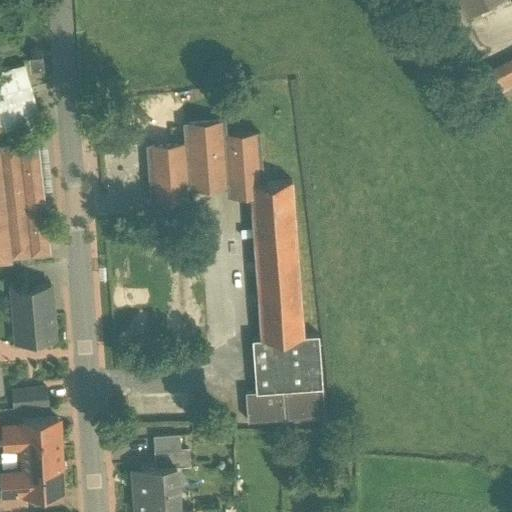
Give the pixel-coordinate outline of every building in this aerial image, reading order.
[(460,0),(468,15),(499,0),(460,0)] [(42,49),(31,50),(33,60),(43,60),(42,49)] [(226,119),(185,122),(186,141),(148,144),(152,199),(193,196),(192,186),(252,182),(252,181),(264,180),(260,131),(227,133),(226,119)] [(39,140),(0,144),(0,257),(51,251),(39,140)] [(264,180),(252,181),(252,182),(263,337),(263,338),(304,334),(293,178),(264,180)] [(51,285),(14,288),(18,339),(55,336),(51,285)] [(304,334),(263,338),(263,337),(253,338),(255,358),(321,354),(320,333),(315,334),(304,334)] [(321,354),(255,358),(257,390),(257,391),(324,386),(321,354)] [(47,386),(14,389),(15,405),(48,402),(47,386)] [(324,386),(257,391),(257,390),(246,391),(249,420),(326,415),(324,386)] [(181,397),(129,400),(130,416),(182,413),(181,397)] [(59,417),(23,420),(23,426),(5,427),(6,443),(24,442),(24,449),(60,446),(59,417)] [(179,434),(155,435),(157,466),(177,464),(177,466),(191,465),(189,447),(180,448),(179,434)] [(60,446),(24,449),(25,469),(2,471),(3,490),(26,488),(27,492),(63,489),(60,446)] [(157,466),(134,467),(137,511),(147,511),(149,511),(171,509),(174,508),(173,494),(179,494),(177,466),(177,464),(157,466)]
